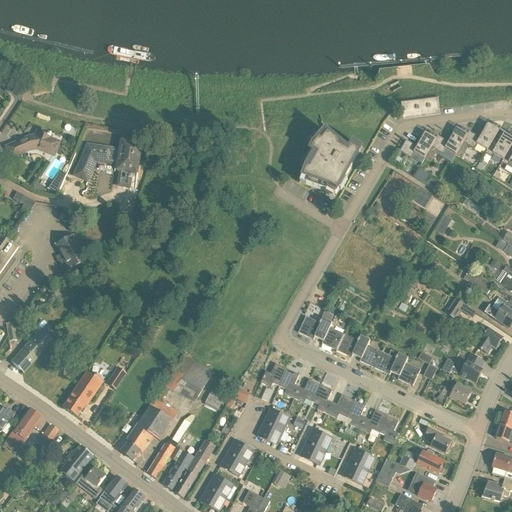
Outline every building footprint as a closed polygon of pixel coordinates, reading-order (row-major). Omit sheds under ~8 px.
[(157,72),(160,54),(106,43),(101,64),(107,66),(123,68),(130,69),(132,69),(143,70),(148,71),(157,72)] [(401,101),(402,117),(439,114),(438,98),(401,101)] [(499,131),(501,127),(494,123),(492,127),(489,124),(480,138),(470,132),(463,143),(475,150),(478,145),(487,150),(499,131)] [(463,143),(470,132),(463,128),(461,131),(457,129),(449,143),(438,136),(425,160),(431,163),(438,151),(443,154),(446,149),(456,155),(459,150),(463,143)] [(301,183),(327,193),(328,191),(336,196),(350,172),(348,170),(355,157),(339,148),(341,145),(322,129),(314,139),(317,142),(314,146),(305,162),(310,164),(307,169),(301,183)] [(53,136),(51,136),(38,131),(35,138),(31,139),(30,137),(7,148),(11,157),(12,160),(29,152),(36,151),(55,158),(57,154),(61,142),(52,139),(53,136)] [(508,136),(499,131),(487,150),(485,154),(492,158),(494,154),(503,160),(511,145),(511,133),(510,133),(508,136)] [(425,160),(438,136),(431,132),(429,136),(426,133),(418,147),(407,141),(400,152),(412,159),(415,154),(425,160)] [(75,176),(88,182),(92,173),(90,172),(96,160),(116,163),(115,171),(120,171),(118,186),(130,188),(132,173),(138,174),(141,150),(143,142),(121,139),(120,150),(107,148),(89,146),(75,176)] [(511,145),(503,160),(501,163),(508,167),(511,169),(511,145)] [(465,154),(459,150),(456,155),(456,156),(462,159),(465,154)] [(403,160),(397,156),(393,162),(400,166),(403,160)] [(481,172),(485,165),(480,163),(477,169),(481,172)] [(413,177),(423,184),(429,174),(419,168),(413,177)] [(427,186),(434,190),(438,183),(434,180),(430,181),(427,186)] [(62,186),(54,181),(49,188),(58,194),(62,186)] [(407,198),(424,207),(432,194),(414,184),(407,198)] [(36,203),(34,202),(17,193),(13,200),(24,205),(21,211),(28,214),(36,204),(36,203)] [(511,246),(511,235),(509,233),(503,241),(511,246)] [(56,258),(61,266),(67,276),(72,273),(73,274),(80,270),(82,272),(88,268),(85,263),(89,261),(85,255),(89,253),(81,240),(78,242),(74,236),(56,246),(61,255),(56,258)] [(9,245),(11,241),(9,244),(0,238),(0,283),(16,261),(16,260),(15,262),(12,259),(20,248),(19,247),(17,250),(9,245)] [(502,252),(507,245),(501,241),(496,248),(502,252)] [(511,248),(508,245),(503,252),(511,258),(511,257),(511,248)] [(498,271),(501,264),(495,260),(491,266),(498,271)] [(511,271),(506,268),(504,272),(508,275),(507,277),(505,276),(500,284),(506,288),(511,292),(511,271)] [(464,280),(487,296),(494,286),(470,270),(464,280)] [(176,300),(159,289),(154,298),(171,309),(176,300)] [(511,310),(511,306),(505,302),(500,298),(492,308),(490,307),(485,313),(501,324),(510,330),(511,326),(511,312),(511,311),(511,310)] [(455,299),(445,314),(456,321),(465,307),(466,306),(455,299)] [(325,312),(322,318),(331,322),(334,316),(325,312)] [(312,340),(319,323),(306,317),(299,334),(312,340)] [(330,328),(331,326),(332,324),(323,319),(322,322),(321,322),(320,324),(319,323),(312,340),(314,341),(317,335),(325,339),(322,345),(324,345),(332,329),(330,328)] [(14,323),(7,324),(9,342),(17,341),(14,323)] [(504,339),(495,333),(489,329),(489,330),(481,325),(475,334),(481,338),(477,343),(474,341),(472,344),(486,355),(491,347),(496,350),(504,339)] [(23,374),(30,366),(53,341),(36,326),(31,332),(32,332),(37,336),(30,343),(12,364),(23,374)] [(337,351),(344,335),(332,329),(324,345),(337,351)] [(350,357),(357,341),(344,335),(337,351),(350,357)] [(359,342),(357,341),(350,357),(352,358),(355,353),(363,356),(360,362),(362,363),(370,347),(368,347),(370,342),(361,337),(359,342)] [(375,369),(382,353),(370,347),(362,363),(375,369)] [(174,393),(194,403),(212,372),(192,361),(194,357),(186,352),(184,356),(183,356),(165,386),(174,392),(174,393)] [(390,376),(392,370),(397,360),(389,356),(382,353),(375,369),(388,375),(390,376)] [(429,365),(432,359),(422,353),(419,360),(429,365)] [(399,355),(397,360),(392,370),(401,374),(406,364),(407,363),(408,359),(399,355)] [(480,370),(484,363),(484,362),(471,355),(464,369),(448,360),(442,370),(450,375),(451,372),(467,381),(468,380),(476,384),(483,372),(480,370)] [(413,387),(420,371),(406,364),(401,374),(398,380),(400,381),(413,387)] [(273,384),(280,387),(281,385),(288,370),(276,365),(271,375),(266,372),(261,384),(270,388),(271,387),(273,384)] [(432,367),(429,365),(424,377),(432,381),(437,369),(432,367)] [(123,372),(119,370),(117,368),(106,385),(116,391),(127,374),(123,372)] [(285,394),(295,399),(300,388),(295,386),(300,376),(288,370),(281,385),(280,387),(287,390),(285,394)] [(77,418),(83,408),(86,409),(104,382),(87,372),(63,409),(77,418)] [(218,380),(204,405),(218,412),(231,387),(218,380)] [(313,402),(314,400),(321,386),(309,380),(305,390),(300,388),(295,399),(304,403),(306,399),(313,402)] [(472,393),(463,388),(457,385),(454,392),(445,388),(441,394),(456,402),(457,401),(465,405),(472,393)] [(317,410),(328,415),(333,403),(328,401),(333,391),(321,386),(314,400),(313,402),(320,405),(317,410)] [(249,396),(236,389),(232,397),(245,404),(249,396)] [(272,398),(266,395),(264,394),(262,400),(269,403),(272,398)] [(445,400),(442,395),(437,399),(440,404),(445,400)] [(346,418),(348,415),(354,401),(342,396),(338,406),(333,403),(328,415),(337,419),(339,415),(346,418)] [(174,421),(178,414),(155,400),(150,408),(149,407),(126,442),(128,444),(121,453),(133,462),(139,452),(141,454),(153,437),(160,442),(175,421),(174,421)] [(351,425),(361,430),(366,419),(361,417),(366,407),(354,401),(348,415),(346,418),(353,421),(351,425)] [(0,433),(1,434),(15,415),(7,409),(5,413),(0,408),(0,433)] [(16,455),(42,419),(29,409),(12,433),(3,446),(16,455)] [(264,423),(284,432),(290,419),(271,410),(264,423)] [(379,433),(380,431),(387,417),(375,411),(371,421),(366,419),(361,430),(370,434),(372,430),(379,433)] [(501,426),(511,429),(511,414),(506,412),(501,426)] [(320,425),(323,419),(315,415),(313,422),(320,425)] [(387,417),(380,431),(379,433),(386,436),(384,441),(394,446),(399,434),(394,432),(399,422),(387,417)] [(302,430),(306,423),(298,418),(294,426),(302,430)] [(177,447),(191,424),(185,421),(173,440),(171,438),(167,444),(147,474),(156,480),(170,459),(177,447)] [(277,446),(284,432),(264,423),(258,437),(277,446)] [(31,455),(38,460),(59,431),(50,425),(37,443),(39,445),(31,455)] [(511,444),(511,429),(501,426),(497,440),(511,444)] [(307,443),(326,452),(333,438),(314,429),(307,443)] [(431,448),(437,450),(446,455),(446,453),(448,454),(450,450),(448,449),(452,443),(443,439),(444,437),(429,429),(425,436),(435,441),(431,448)] [(215,447),(206,442),(206,441),(195,458),(190,467),(189,467),(175,492),(174,493),(184,499),(205,464),(215,447)] [(247,465),(254,452),(236,441),(228,454),(247,465)] [(326,452),(307,443),(300,457),(320,466),(326,452)] [(80,474),(94,456),(81,446),(61,472),(75,482),(81,475),(80,474)] [(175,492),(189,467),(190,467),(195,458),(184,452),(177,447),(170,459),(177,464),(163,486),(174,492),(174,491),(175,492)] [(375,459),(356,450),(349,463),(369,472),(375,459)] [(445,463),(436,459),(432,457),(434,454),(428,452),(427,454),(423,452),(422,454),(421,455),(420,455),(420,456),(419,457),(418,458),(418,459),(418,460),(418,461),(418,462),(418,463),(417,464),(439,475),(445,463)] [(239,478),(247,465),(228,454),(221,467),(239,478)] [(511,459),(506,458),(497,455),(493,468),(494,468),(492,475),(505,478),(506,474),(508,474),(508,473),(511,474),(511,459)] [(399,466),(412,472),(417,464),(404,457),(399,466)] [(388,489),(396,474),(399,467),(387,460),(376,482),(388,489)] [(343,477),(353,482),(362,486),(369,472),(349,463),(343,477)] [(334,477),(336,471),(331,468),(328,474),(334,477)] [(98,488),(106,477),(95,469),(87,479),(83,476),(77,484),(96,499),(103,491),(98,488)] [(281,483),(285,474),(281,472),(274,484),(278,487),(281,483)] [(418,497),(422,499),(431,503),(437,491),(433,489),(436,483),(417,474),(413,483),(411,487),(420,491),(418,494),(419,495),(418,497)] [(235,487),(224,481),(216,476),(208,489),(227,500),(235,487)] [(116,502),(128,486),(116,477),(97,503),(92,511),(93,511),(102,511),(107,505),(111,508),(115,501),(116,502)] [(511,481),(505,479),(502,488),(488,484),(484,498),(501,503),(503,497),(508,499),(510,493),(511,493),(511,481)] [(217,511),(219,511),(227,500),(208,489),(200,502),(217,511)] [(68,495),(63,490),(56,498),(62,503),(68,495)] [(134,511),(145,498),(134,490),(116,511),(134,511)] [(72,491),(67,498),(72,502),(78,495),(72,491)] [(257,511),(262,504),(264,500),(249,492),(243,504),(251,508),(248,511),(257,511)] [(48,500),(56,507),(61,502),(52,495),(48,500)] [(418,511),(416,511),(420,505),(401,495),(395,506),(400,508),(397,511),(418,511)] [(382,511),(385,507),(370,499),(366,506),(378,511),(382,511)]
